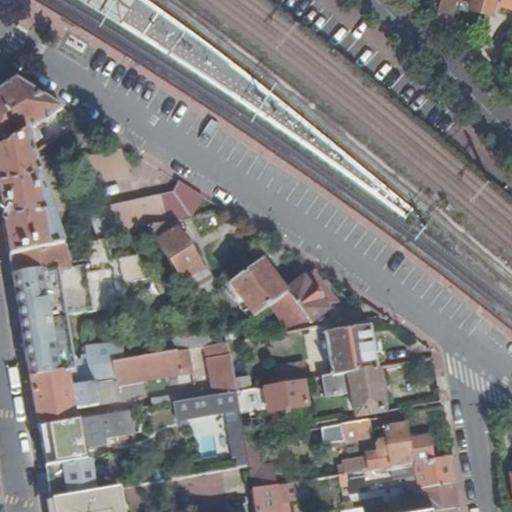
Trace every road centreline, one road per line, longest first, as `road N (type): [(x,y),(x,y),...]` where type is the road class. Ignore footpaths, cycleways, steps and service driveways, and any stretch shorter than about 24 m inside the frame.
road 1 (residential): [(0,32),(341,255),(486,362)]
road 2 (residential): [(374,0),(511,135)]
road 3 (residential): [(486,362),(471,422),(486,511)]
road 4 (residential): [(0,369),(24,511)]
